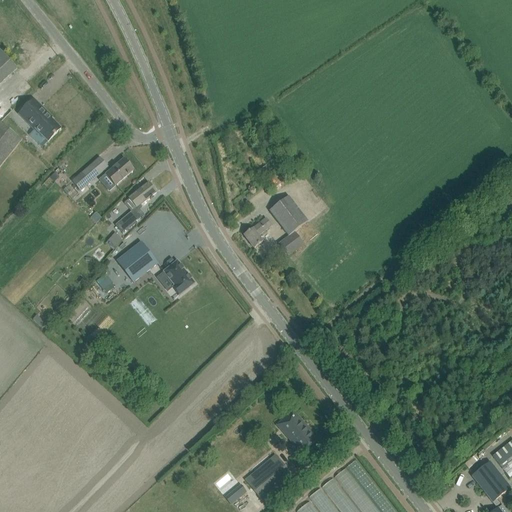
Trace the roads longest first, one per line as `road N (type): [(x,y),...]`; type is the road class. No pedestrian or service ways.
road 1 (unclassified): [(426,511),(210,227),(168,134)]
road 2 (unclassified): [(23,0),(124,129),(137,137),(168,134)]
road 3 (unclassified): [(168,134),(110,0)]
